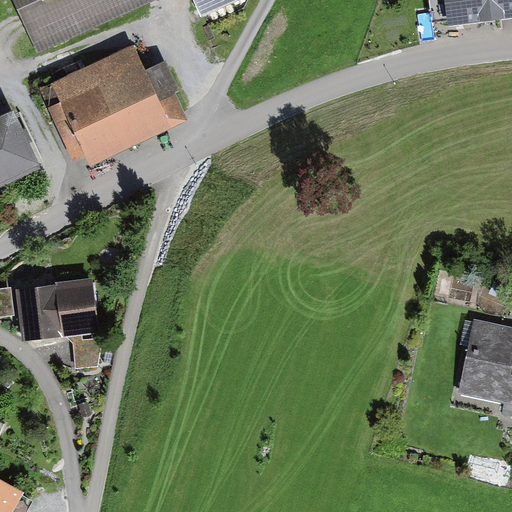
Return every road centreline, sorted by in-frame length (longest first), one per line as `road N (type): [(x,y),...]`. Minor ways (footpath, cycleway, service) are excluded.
road 1 (unclassified): [(511,52),(390,70),(316,95),(0,248)]
road 2 (track): [(23,25),(1,57),(21,79),(165,15)]
road 3 (track): [(269,0),(208,111),(221,137)]
